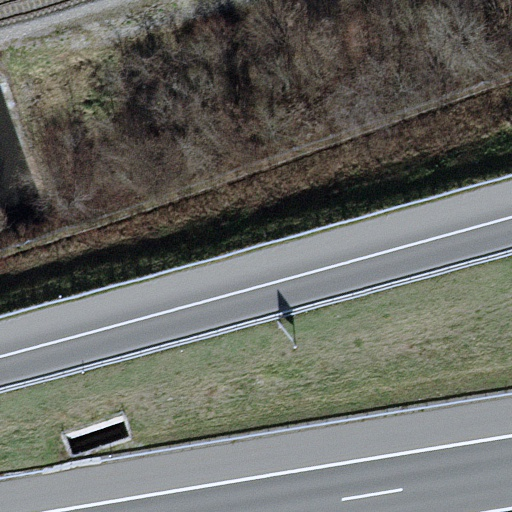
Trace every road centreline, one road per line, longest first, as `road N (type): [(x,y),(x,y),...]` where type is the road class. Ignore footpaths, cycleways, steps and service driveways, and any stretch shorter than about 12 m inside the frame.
road 1 (motorway): [(511,224),(0,363)]
road 2 (motorway): [(511,470),(255,511)]
